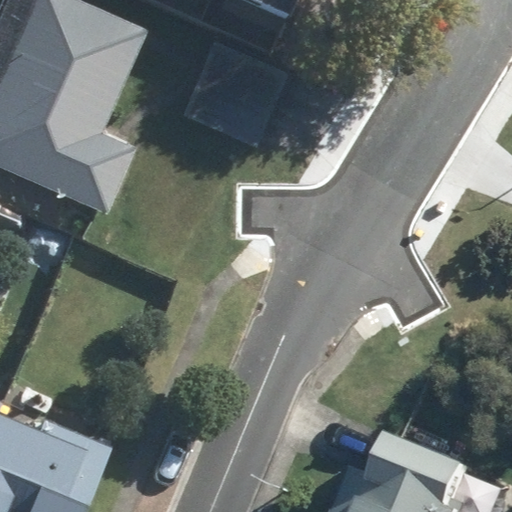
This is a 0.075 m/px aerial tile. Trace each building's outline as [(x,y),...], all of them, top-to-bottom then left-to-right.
[(103,139),(149,37),(66,0),(5,0),(0,12),(0,83),(1,83),(0,85),(0,175),(108,223),(139,154),(103,139)] [(217,0),(146,0),(205,26),(217,0)] [(259,153),(290,80),(213,49),(183,121),(259,153)] [(42,421),(34,439),(0,425),(0,412),(3,405),(0,403),(0,511),(87,511),(113,450),(42,421)] [(395,437),(386,459),(462,489),(471,467),(395,437)] [(379,477),(356,468),(338,511),(463,511),(454,508),(462,489),(386,459),(379,477)]
